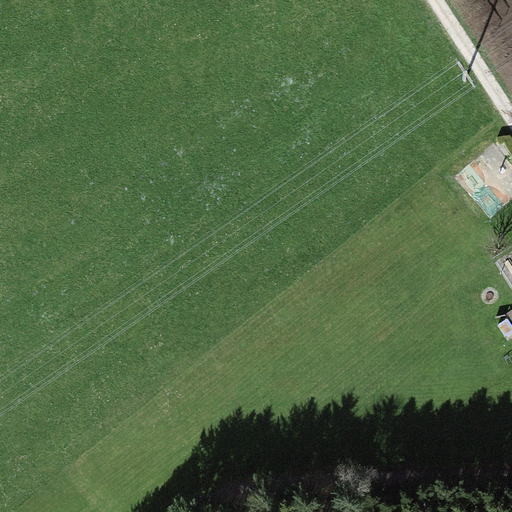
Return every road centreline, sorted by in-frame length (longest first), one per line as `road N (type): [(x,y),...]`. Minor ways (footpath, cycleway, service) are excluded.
road 1 (track): [(163,511),(215,492),(511,477)]
road 2 (track): [(431,0),(511,126)]
